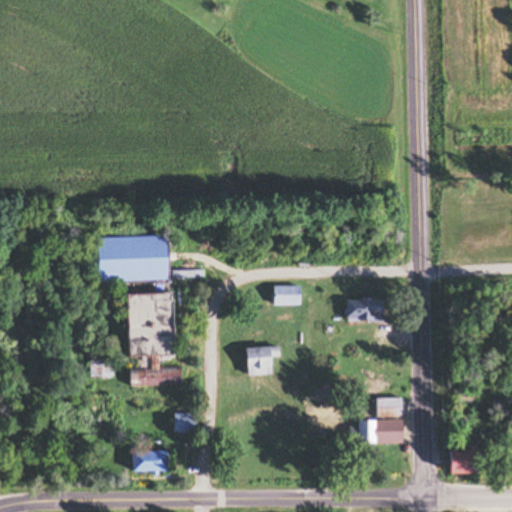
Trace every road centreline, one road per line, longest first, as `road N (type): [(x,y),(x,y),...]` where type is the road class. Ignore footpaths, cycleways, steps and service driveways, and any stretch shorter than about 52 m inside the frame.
road 1 (residential): [(200,494),(212,318),(221,291),(263,274),(511,269)]
road 2 (secondary): [(424,497),(414,0)]
road 3 (secondary): [(0,501),(37,494),(424,497)]
